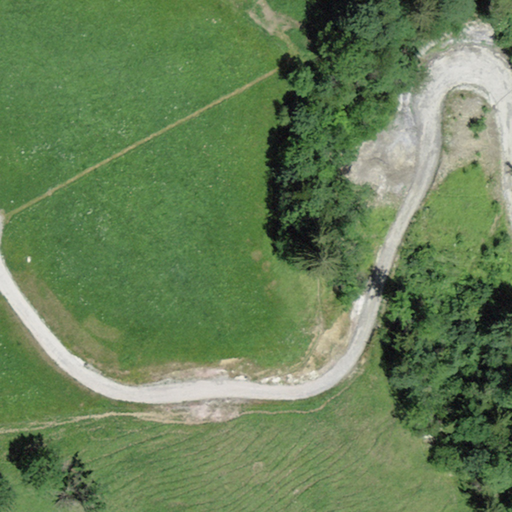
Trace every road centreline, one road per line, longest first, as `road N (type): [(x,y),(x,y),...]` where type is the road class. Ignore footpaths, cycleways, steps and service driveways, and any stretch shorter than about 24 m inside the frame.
road 1 (track): [(511,108),(500,76),(483,63),(445,69),(433,89),(425,162),(382,265),(359,355),(318,392),(283,401),(124,389),(66,358),(0,285)]
road 2 (track): [(0,192),(15,169),(279,65)]
